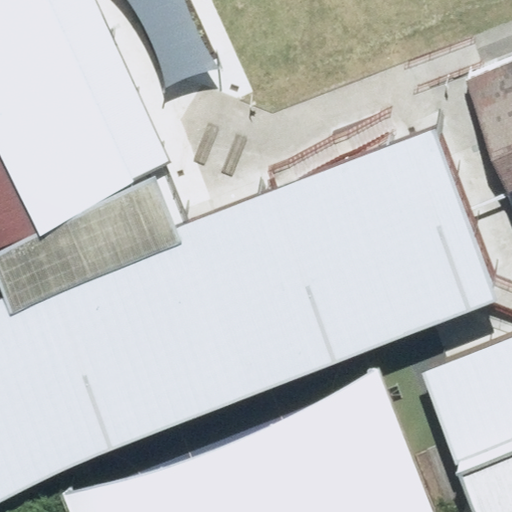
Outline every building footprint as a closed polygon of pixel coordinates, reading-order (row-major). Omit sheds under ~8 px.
[(0,0),(0,216),(7,232),(144,172),(67,0),(0,0)] [(302,16),(294,0),(152,0),(185,70),(302,16)] [(511,48),(398,93),(409,122),(14,270),(0,274),(0,458),(1,460),(507,264),(496,227),(511,221),(511,48)] [(511,316),(428,348),(460,431),(511,410),(511,316)] [(447,511),(383,344),(71,463),(89,511),(447,511)] [(511,511),(511,418),(467,434),(495,511),(511,511)]
